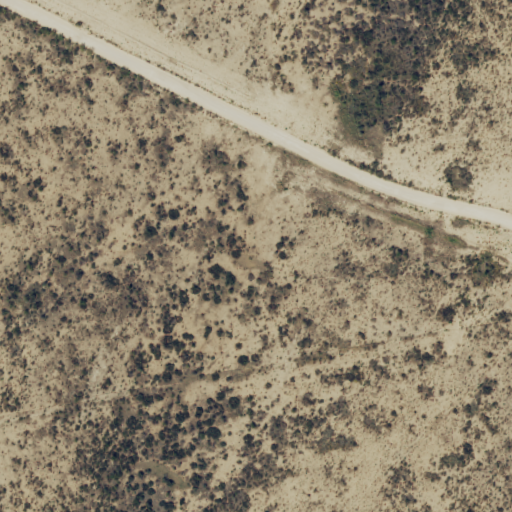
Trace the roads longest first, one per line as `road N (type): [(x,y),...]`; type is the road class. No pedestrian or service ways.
road 1 (track): [(0,35),(350,189),(511,241)]
road 2 (track): [(355,511),(511,354)]
